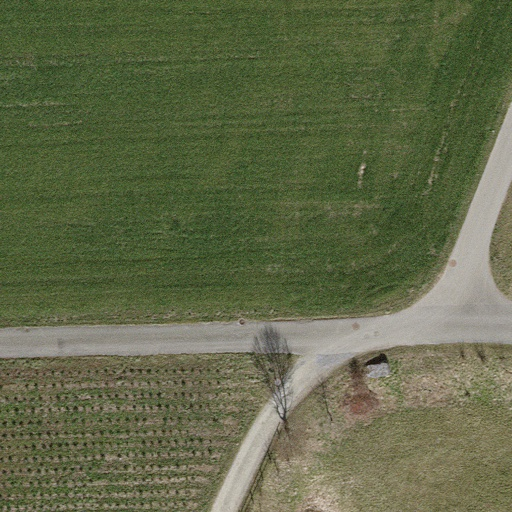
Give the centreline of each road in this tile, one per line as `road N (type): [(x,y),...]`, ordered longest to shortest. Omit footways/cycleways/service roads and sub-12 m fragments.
road 1 (track): [(511,329),(0,343)]
road 2 (track): [(320,336),(226,511)]
road 3 (track): [(511,140),(474,238),(458,327)]
